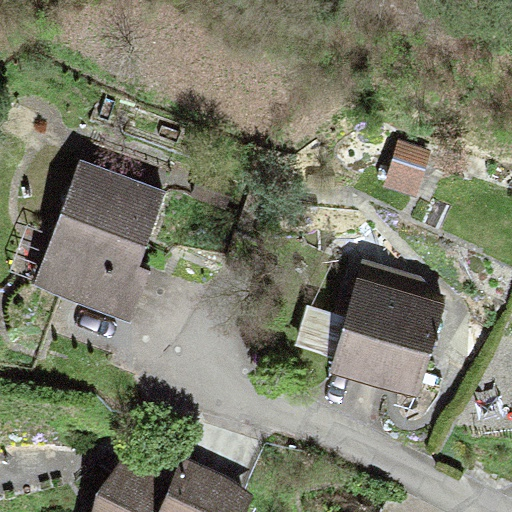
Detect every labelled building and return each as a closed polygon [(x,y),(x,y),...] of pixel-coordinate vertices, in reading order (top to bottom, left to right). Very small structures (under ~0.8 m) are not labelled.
[(405,137),(401,146),(422,154),(426,145),(405,137)] [(163,192),(78,161),(51,232),(61,236),(44,281),(131,314),(150,264),(138,259),(163,192)] [(203,172),(195,193),(225,204),(232,183),(203,172)] [(356,277),(333,354),(390,370),(387,380),(418,389),(443,302),(356,277)] [(131,465),(109,511),(230,511),(264,442),(204,423),(174,485),(131,465)]
